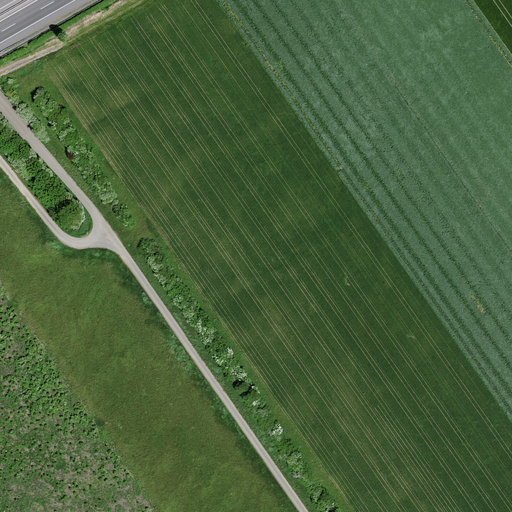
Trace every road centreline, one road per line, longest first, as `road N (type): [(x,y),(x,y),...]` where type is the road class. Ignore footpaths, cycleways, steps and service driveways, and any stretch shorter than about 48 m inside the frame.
road 1 (track): [(107,231),(304,511)]
road 2 (track): [(0,100),(107,231)]
road 3 (track): [(0,73),(141,0)]
road 4 (track): [(107,231),(67,241),(0,161)]
